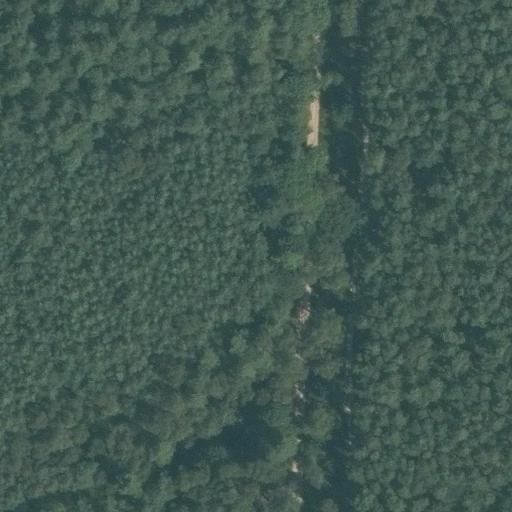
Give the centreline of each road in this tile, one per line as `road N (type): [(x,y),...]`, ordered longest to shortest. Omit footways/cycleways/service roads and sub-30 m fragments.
road 1 (track): [(293,511),(314,92),(335,0)]
road 2 (unknown): [(392,0),(383,37),(359,511)]
